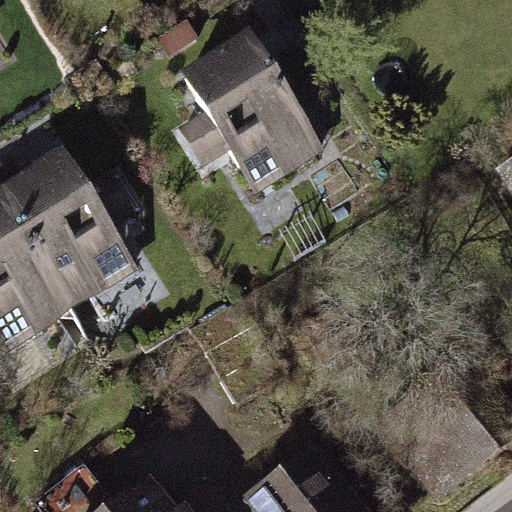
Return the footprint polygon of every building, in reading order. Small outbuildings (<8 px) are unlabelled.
[(324,157),(251,39),(180,83),(203,119),(179,134),(203,173),(229,157),(255,200),(324,157)] [(63,156),(0,194),(0,347),(6,356),(136,275),(110,234),(138,216),(112,175),(85,192),(63,156)] [(511,170),(498,179),(511,201),(511,170)] [(240,306),(192,332),(237,413),(285,386),(240,306)] [(378,437),(437,510),(507,454),(449,381),(378,437)] [(245,511),(361,511),(318,456),(245,511)] [(169,511),(151,489),(121,511),(116,511),(84,471),(32,511),(169,511)]
